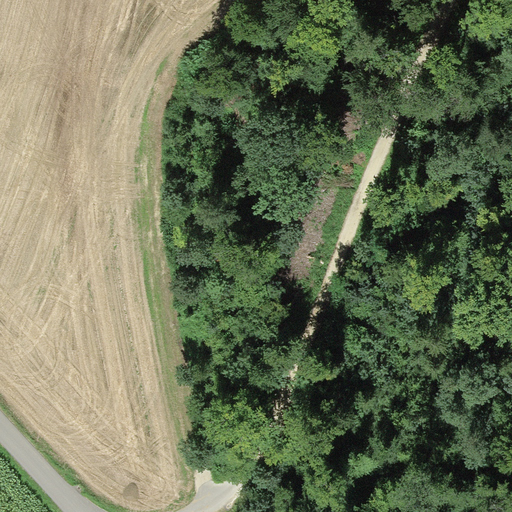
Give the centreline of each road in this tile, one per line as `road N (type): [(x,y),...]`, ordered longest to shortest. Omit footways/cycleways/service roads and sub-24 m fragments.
road 1 (track): [(464,0),(406,85),(278,417),(243,472),(201,511)]
road 2 (track): [(199,511),(155,285),(144,146),(161,78),(218,0)]
